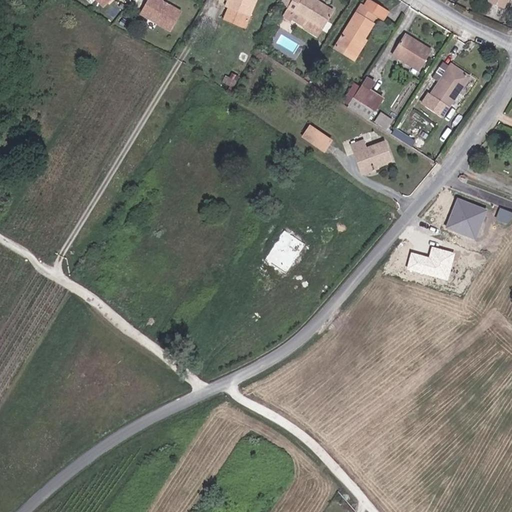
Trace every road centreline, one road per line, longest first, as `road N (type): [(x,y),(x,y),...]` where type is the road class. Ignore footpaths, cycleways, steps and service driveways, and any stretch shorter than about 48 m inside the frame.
road 1 (unclassified): [(511,80),(476,138),(306,338),(136,427),(24,511)]
road 2 (track): [(0,236),(115,314),(207,393)]
road 3 (track): [(232,381),(238,397),(291,424),(321,451),(375,511)]
